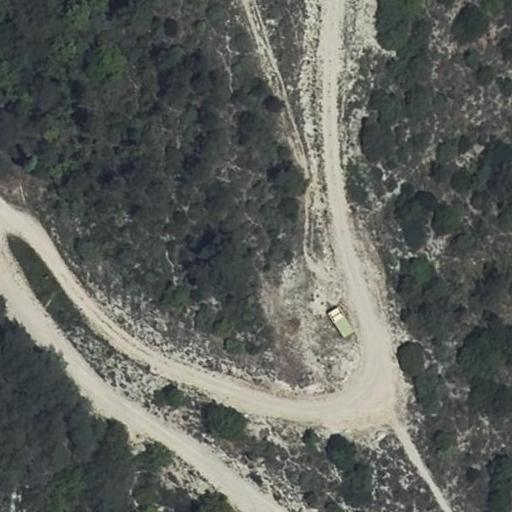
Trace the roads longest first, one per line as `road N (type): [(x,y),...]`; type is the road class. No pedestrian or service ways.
road 1 (track): [(332,0),(327,66),(340,200),(381,371),(377,395),(365,406),(348,413),(250,402),(158,364),(108,327),(32,229),(0,209)]
road 2 (track): [(274,511),(45,341),(0,281)]
